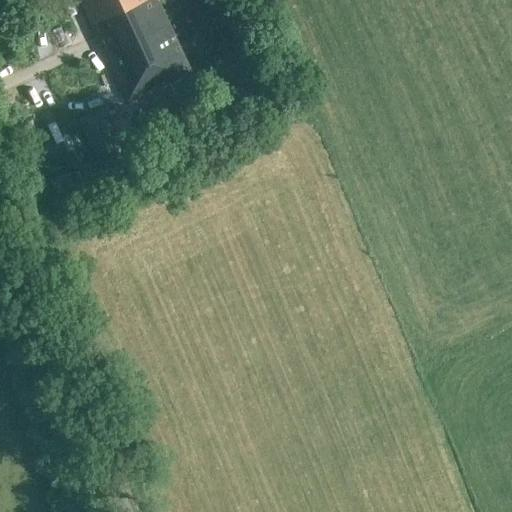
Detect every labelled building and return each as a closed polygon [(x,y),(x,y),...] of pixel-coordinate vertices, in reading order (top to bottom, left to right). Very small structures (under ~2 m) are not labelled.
[(78,0),(126,102),(190,73),(157,1),(159,0),(78,0)] [(166,98),(181,131),(211,116),(195,85),(166,98)] [(103,109),(78,121),(103,176),(129,165),(103,109)] [(162,138),(155,120),(138,127),(147,145),(162,138)] [(57,156),(50,142),(42,146),(46,153),(43,155),(47,162),(57,156)]
